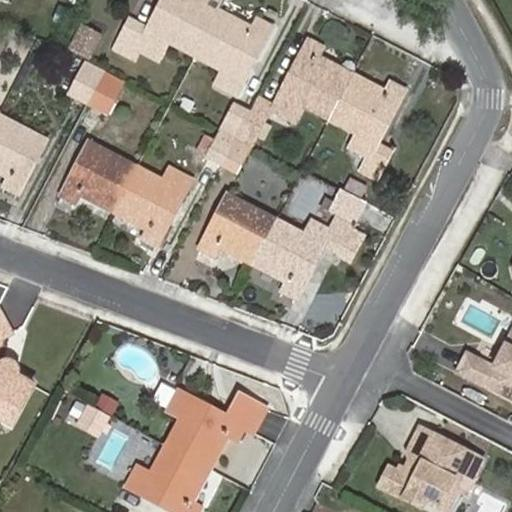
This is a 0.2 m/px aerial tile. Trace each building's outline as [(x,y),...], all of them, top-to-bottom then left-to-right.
[(220,12),(225,2),(220,0),(164,0),(149,29),(131,20),(116,49),(135,59),(140,50),(158,61),(169,42),(197,57),(220,12)] [(236,95),(272,28),(259,21),(253,30),(220,12),(197,57),(224,71),(217,85),(236,95)] [(89,58),(101,36),(83,26),(71,48),(89,58)] [(335,76),(339,68),(319,58),(324,48),(309,40),(273,111),(295,122),(304,106),(329,119),(348,83),(335,76)] [(89,103),(105,72),(87,63),(71,94),(89,103)] [(107,113),(123,82),(105,72),(89,103),(107,113)] [(378,145),(406,91),(392,84),(387,93),(366,82),(362,90),(348,83),(329,119),(358,135),(352,148),(369,157),(362,171),(378,179),(391,153),(378,145)] [(262,123),(272,105),(258,98),(250,113),(235,140),(249,148),(256,135),(262,123)] [(235,140),(250,113),(236,106),(221,133),(235,140)] [(18,194),(47,141),(0,116),(0,174),(9,179),(5,187),(18,194)] [(265,139),(271,127),(262,123),(256,135),(265,139)] [(223,164),(235,140),(221,133),(216,143),(210,155),(209,157),(223,164)] [(210,155),(216,143),(206,138),(200,149),(210,155)] [(237,171),(249,148),(235,140),(223,164),(237,171)] [(119,205),(138,168),(90,143),(62,196),(76,204),(80,196),(102,206),(106,198),(119,205)] [(159,247),(193,181),(170,170),(164,181),(138,168),(119,205),(132,212),(128,220),(149,230),(144,240),(159,247)] [(340,214),(331,231),(313,222),(305,235),(277,220),(258,257),(253,265),(288,283),(283,292),(297,299),(324,247),(339,254),(365,202),(343,190),(333,211),(340,214)] [(258,257),(277,220),(229,196),(201,249),(215,255),(219,248),(240,259),(244,251),(258,257)] [(0,341),(13,334),(0,309),(0,341)] [(511,336),(495,368),(502,371),(511,352),(511,336)] [(468,353),(458,372),(489,389),(490,387),(511,399),(511,352),(502,371),(495,368),(468,353)] [(21,377),(22,366),(14,359),(4,357),(0,359),(0,419),(13,426),(35,385),(21,377)] [(255,437),(268,411),(239,396),(227,419),(178,392),(168,411),(181,418),(166,445),(206,467),(212,455),(218,459),(228,439),(237,444),(244,431),(255,437)] [(97,438),(107,417),(74,400),(63,421),(97,438)] [(391,467),(381,486),(423,507),(427,500),(448,511),(458,492),(456,485),(453,484),(461,468),(475,476),(484,459),(422,428),(409,452),(411,456),(416,459),(410,470),(402,467),(400,471),(391,467)] [(200,478),(206,467),(166,445),(166,446),(150,474),(137,467),(126,487),(171,511),(203,511),(204,509),(194,504),(205,481),(200,478)] [(458,492),(465,495),(475,476),(461,468),(453,484),(456,485),(458,492)]
